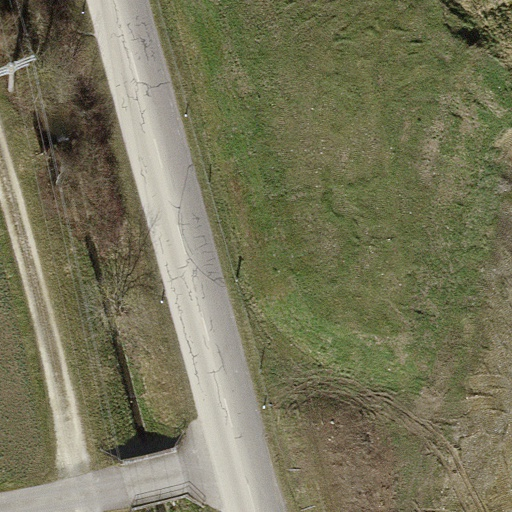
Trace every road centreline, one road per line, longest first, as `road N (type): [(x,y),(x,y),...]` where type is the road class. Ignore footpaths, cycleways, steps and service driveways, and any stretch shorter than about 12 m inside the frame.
road 1 (tertiary): [(121,0),(241,456)]
road 2 (track): [(87,511),(0,149)]
road 3 (unclassified): [(0,508),(241,456)]
